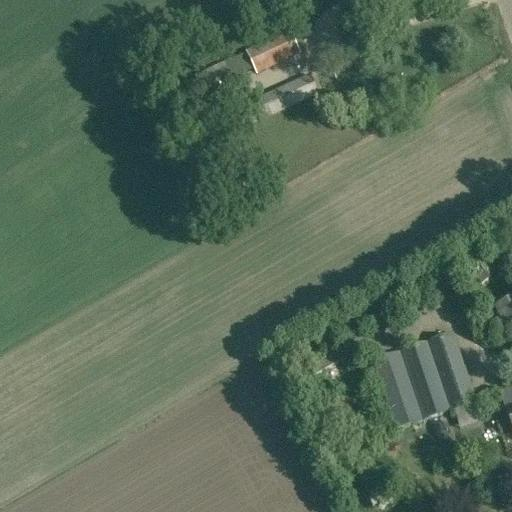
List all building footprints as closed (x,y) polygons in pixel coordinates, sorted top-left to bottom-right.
[(246,53),(257,77),(301,56),(290,33),(246,53)] [(203,96),(233,82),(224,63),(194,76),(203,96)] [(311,77),(245,107),(253,128),(320,96),(311,77)] [(385,92),(371,100),(379,114),(393,106),(385,92)] [(403,429),(475,405),(452,337),(380,361),(403,429)] [(314,378),(349,360),(344,350),(309,368),(314,378)] [(511,391),(503,395),(509,410),(507,411),(511,426),(511,391)]
